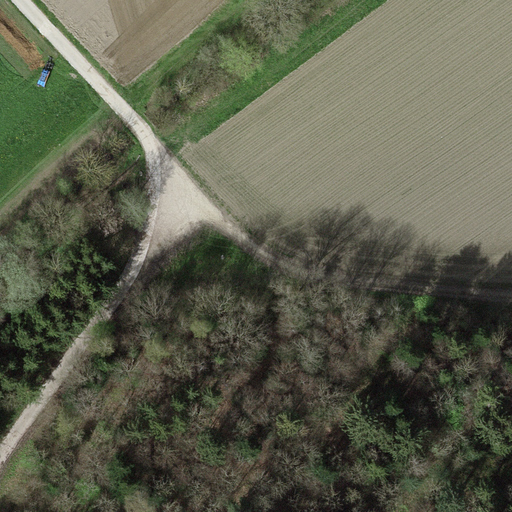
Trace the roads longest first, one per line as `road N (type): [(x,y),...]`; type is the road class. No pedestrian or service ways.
road 1 (track): [(511,290),(461,293),(294,275),(183,186),(19,0)]
road 2 (track): [(183,186),(0,455)]
